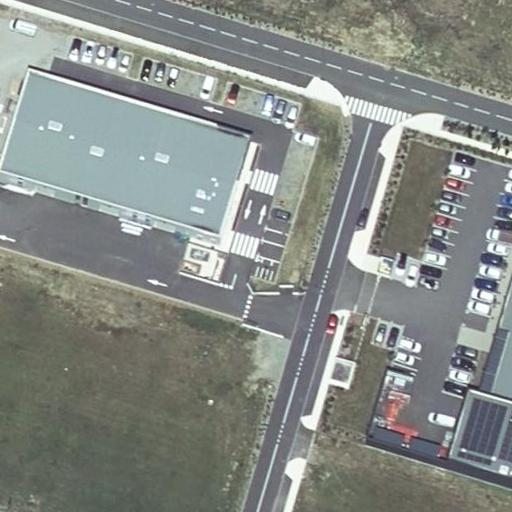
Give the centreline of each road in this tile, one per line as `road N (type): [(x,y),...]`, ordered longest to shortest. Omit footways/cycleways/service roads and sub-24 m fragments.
road 1 (unclassified): [(264,511),(384,83)]
road 2 (unclassified): [(104,0),(384,83)]
road 3 (unclassified): [(384,83),(511,120)]
